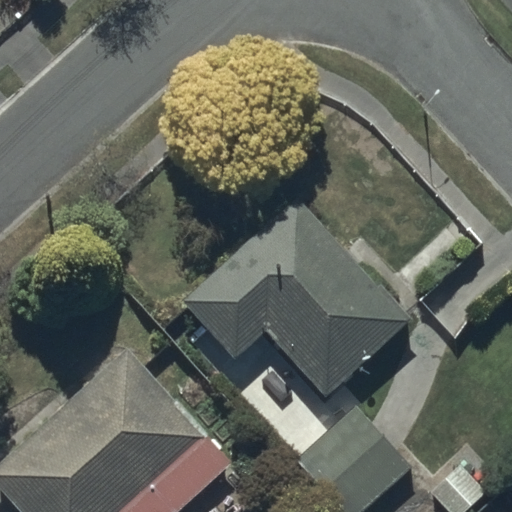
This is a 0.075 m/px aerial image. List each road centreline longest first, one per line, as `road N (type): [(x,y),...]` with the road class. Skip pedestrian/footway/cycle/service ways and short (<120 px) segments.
road 1 (residential): [(0,177),(195,0)]
road 2 (residential): [(393,0),(511,129)]
